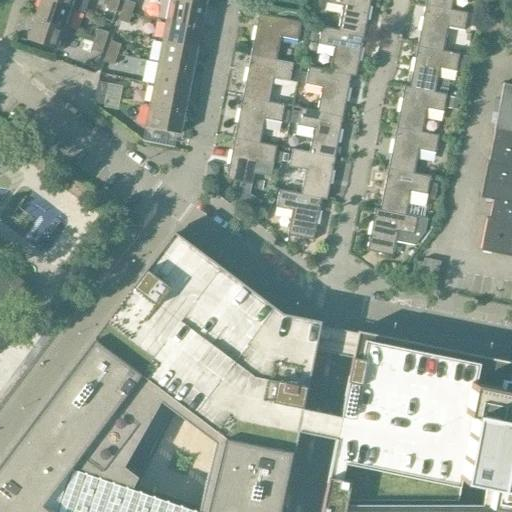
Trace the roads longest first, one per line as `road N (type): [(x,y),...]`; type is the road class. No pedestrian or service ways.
road 1 (residential): [(333,302),(300,293),(18,86)]
road 2 (residential): [(333,302),(511,338)]
road 3 (unknown): [(0,356),(56,274),(0,218)]
